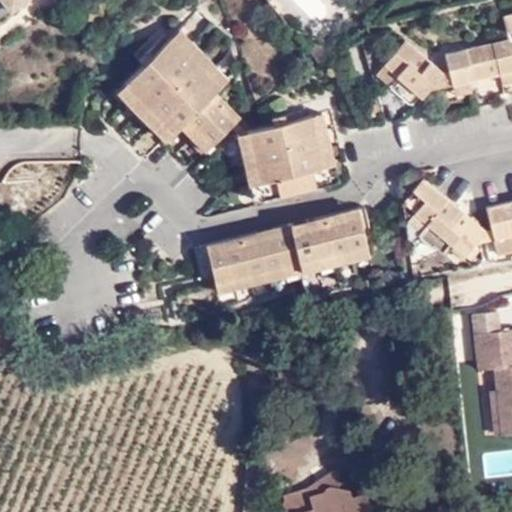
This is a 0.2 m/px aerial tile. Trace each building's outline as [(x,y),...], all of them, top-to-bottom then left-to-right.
[(511,11),(498,15),(503,35),(511,32),(511,11)] [(176,27),(168,35),(218,85),(227,76),(176,27)] [(218,85),(168,35),(118,86),(169,135),(176,128),(184,120),(209,144),(237,116),(213,91),(218,85)] [(467,84),(496,78),(511,74),(511,55),(508,56),(503,40),(437,54),(446,89),(467,84)] [(386,58),(385,57),(376,68),(392,82),(414,100),(437,75),(400,42),(386,58)] [(384,91),(392,82),(376,68),(369,76),(384,91)] [(511,85),(511,74),(496,78),(499,88),(511,85)] [(467,84),(446,89),(448,98),(469,94),(467,84)] [(169,135),(118,86),(110,94),(160,143),(169,135)] [(323,119),(311,122),(328,191),(340,188),(323,119)] [(176,128),(201,152),(209,144),(184,120),(176,128)] [(244,138),(261,208),(328,191),(311,122),(244,138)] [(233,141),(251,210),(261,208),(244,138),(233,141)] [(426,225),(422,232),(439,245),(453,256),(467,267),(475,260),(473,249),(476,239),(481,237),(415,184),(407,194),(420,205),(412,214),(426,225)] [(511,205),(482,211),(485,237),(487,243),(510,239),(511,238),(511,205)] [(402,225),(417,237),(422,232),(426,225),(412,214),(402,225)] [(213,290),(364,254),(356,220),(204,256),(213,290)] [(476,239),(473,249),(488,247),(487,243),(485,237),(481,237),(476,239)] [(487,243),(488,247),(491,258),(511,253),(511,250),(510,239),(487,243)] [(443,267),(453,256),(439,245),(430,256),(443,267)] [(364,254),(213,290),(215,301),(366,264),(364,254)] [(511,324),(473,328),(477,364),(493,363),(500,430),(511,428),(511,324)] [(368,511),(364,495),(356,497),(353,483),(352,482),(350,481),(349,480),(347,480),(345,480),(342,482),(335,484),(336,470),(306,489),(284,496),(285,502),(283,503),(284,511),(368,511)]
